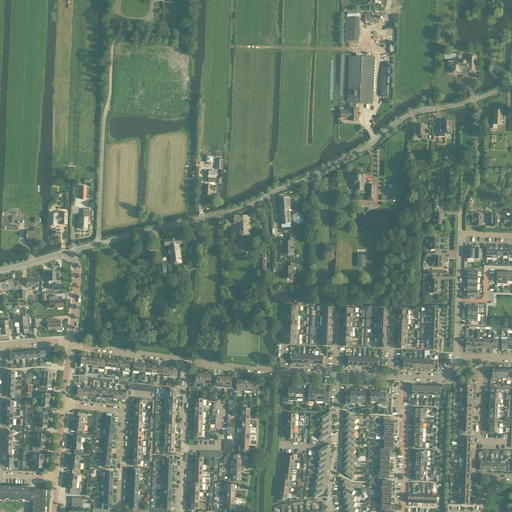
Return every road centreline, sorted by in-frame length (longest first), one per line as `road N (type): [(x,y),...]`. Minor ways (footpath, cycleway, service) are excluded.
road 1 (tertiary): [(69,256),(237,209),(367,146),(414,112),(511,87)]
road 2 (track): [(374,141),(369,123),(388,0)]
road 3 (residential): [(401,378),(404,511)]
